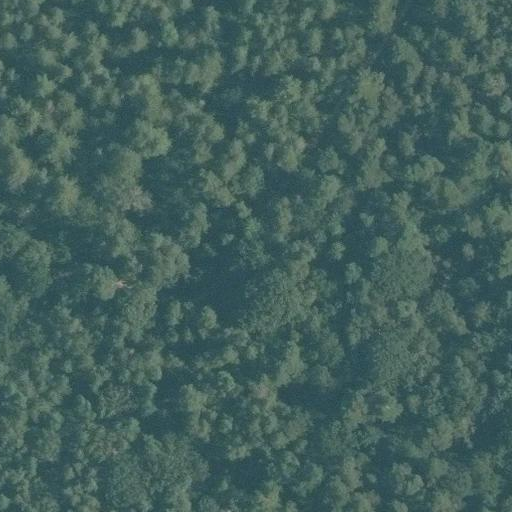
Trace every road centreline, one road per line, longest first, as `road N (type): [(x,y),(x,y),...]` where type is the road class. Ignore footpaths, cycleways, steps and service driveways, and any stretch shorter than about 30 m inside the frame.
road 1 (track): [(407,0),(206,303),(98,257)]
road 2 (track): [(206,303),(511,441)]
